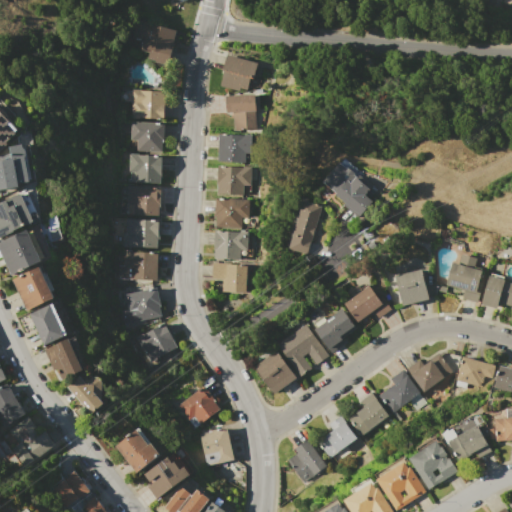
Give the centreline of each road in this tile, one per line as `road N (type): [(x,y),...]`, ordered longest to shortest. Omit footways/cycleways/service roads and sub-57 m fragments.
road 1 (residential): [(511,477),(446,511),(30,377),(0,315)]
road 2 (residential): [(212,350),(182,288),(193,81),(211,0)]
road 3 (residential): [(203,29),(511,53)]
road 4 (residential): [(511,334),(451,321),(408,329),(305,411),(256,438)]
road 5 (residential): [(212,350),(297,292),(337,234)]
